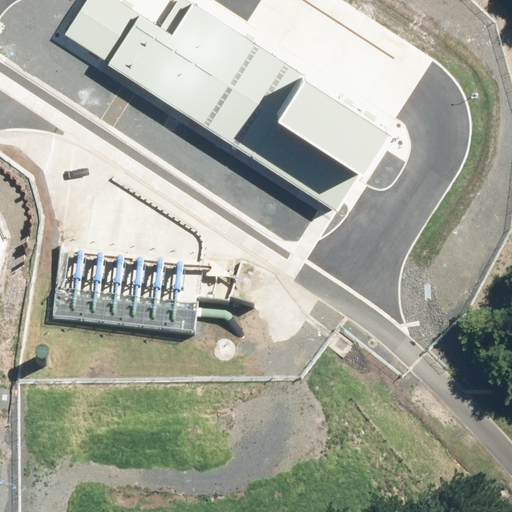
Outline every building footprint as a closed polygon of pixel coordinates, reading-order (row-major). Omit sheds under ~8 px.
[(109,0),(84,0),(64,31),(328,207),(379,131),(182,0),(174,0),(154,30),(109,0)] [(438,40),(419,24),(370,85),(389,101),(438,40)] [(104,100),(54,69),(44,85),(94,116),(104,100)] [(160,137),(111,106),(101,123),(150,153),(160,137)] [(198,162),(167,144),(158,159),(188,177),(198,162)] [(275,206),(208,163),(199,178),(266,221),(275,206)] [(198,337),(205,273),(59,259),(53,323),(198,337)]
